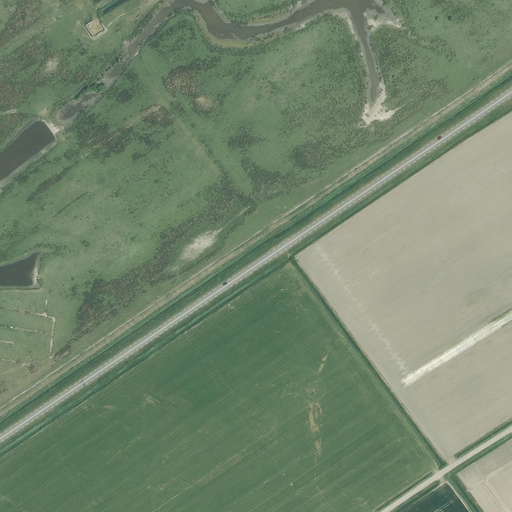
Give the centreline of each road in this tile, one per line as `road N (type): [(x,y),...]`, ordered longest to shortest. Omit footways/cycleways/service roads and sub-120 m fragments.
road 1 (secondary): [(0,438),(511,89)]
road 2 (unclassified): [(385,511),(511,429)]
